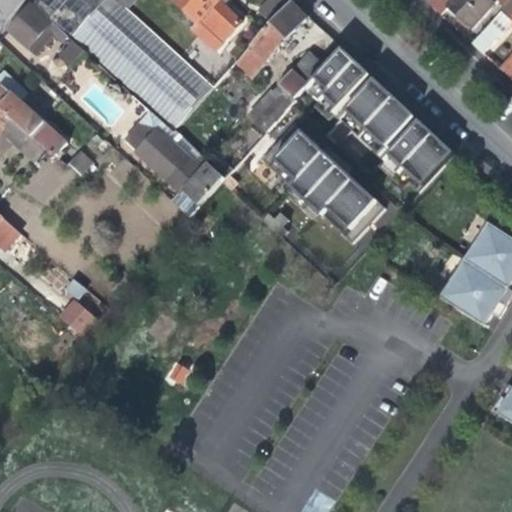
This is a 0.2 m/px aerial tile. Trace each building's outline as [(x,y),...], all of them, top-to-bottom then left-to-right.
[(35,0),(31,5),(57,28),(74,44),(85,53),(153,114),(165,125),(174,132),(213,88),(129,13),(114,0),(35,0)] [(132,0),(114,0),(129,13),(136,4),(132,0)] [(176,0),(174,2),(198,24),(193,30),(216,51),(242,22),(226,7),(219,1),(219,0),(176,0)] [(265,0),(257,9),(271,23),(290,2),(291,0),(265,0)] [(486,0),(454,0),(447,8),(456,16),(454,20),(465,29),(468,27),(470,29),(492,5),(486,0)] [(511,22),(511,0),(505,7),(500,11),(511,22)] [(306,19),(290,2),(271,23),(246,52),(234,64),(252,80),(290,38),(306,19)] [(33,56),(51,34),(57,28),(31,5),(29,3),(6,31),(33,56)] [(490,22),(470,43),(482,53),(501,33),(490,22)] [(85,53),(74,44),(60,59),(71,69),(85,53)] [(252,121),(267,135),(277,124),(326,70),(327,68),(314,55),(296,74),(294,72),(273,95),(275,97),(252,121)] [(511,58),(501,71),(511,81),(511,58)] [(422,198),(457,165),(427,138),(397,110),(349,67),(323,95),(333,105),(327,109),(343,122),(329,136),(340,147),(355,131),(422,198)] [(0,108),(32,138),(55,157),(67,143),(16,98),(23,90),(7,75),(0,83),(0,108)] [(0,135),(3,133),(22,149),(32,138),(0,108),(0,135)] [(200,208),(222,184),(226,180),(215,170),(194,151),(174,132),(165,125),(153,114),(137,131),(127,142),(138,153),(137,154),(186,198),(187,196),(200,208)] [(357,240),(381,214),(305,147),(280,174),(304,193),(296,201),(328,230),(337,221),(357,240)] [(80,152),(71,163),(83,174),(92,164),(80,152)] [(223,161),(215,170),(226,180),(234,171),(223,161)] [(18,232),(2,218),(0,220),(0,244),(4,248),(18,232)] [(462,259),(465,261),(451,283),(447,281),(437,297),(482,327),(491,313),(498,302),(505,307),(511,295),(511,291),(508,288),(511,281),(511,236),(490,223),(476,244),(473,242),(462,259)] [(349,268),(323,244),(321,241),(303,260),(332,287),(349,268)] [(498,317),(505,307),(498,302),(491,313),(498,317)] [(59,317),(79,335),(92,321),(72,303),(59,317)] [(175,362),(168,378),(182,385),(190,370),(175,362)] [(507,400),(511,391),(511,387),(508,385),(501,396),(507,400)] [(501,396),(492,410),(511,423),(511,391),(507,400),(501,396)]
